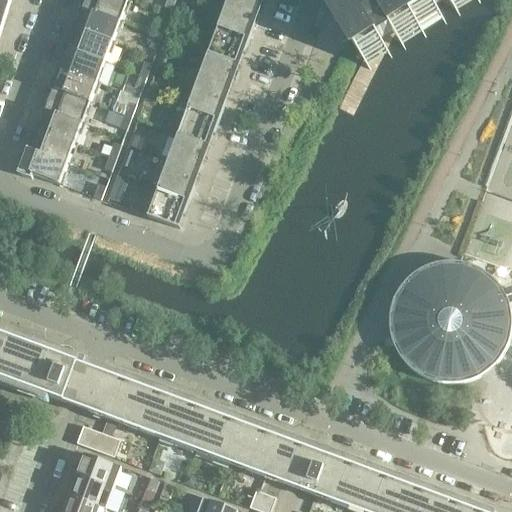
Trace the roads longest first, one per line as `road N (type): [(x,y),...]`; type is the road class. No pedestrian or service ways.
road 1 (residential): [(511,494),(106,339)]
road 2 (residential): [(203,259),(223,237),(311,0)]
road 3 (residential): [(203,259),(0,178)]
road 4 (residential): [(34,511),(106,339)]
road 5 (residential): [(0,135),(51,0)]
